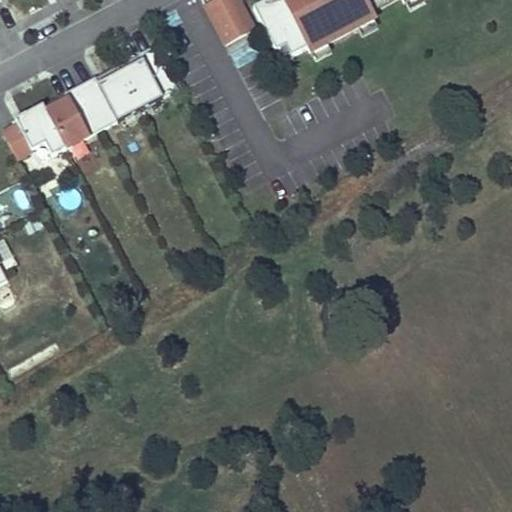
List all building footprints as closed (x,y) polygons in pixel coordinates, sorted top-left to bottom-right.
[(247,36),(227,0),(219,0),(206,8),(226,46),(247,36)] [(254,32),(237,0),(227,0),(247,36),(254,32)] [(401,0),(404,5),(413,0),(273,0),(253,10),(276,54),(286,48),(291,59),(308,50),(310,55),(375,20),(367,5),(376,0),(401,0)] [(228,46),(235,66),(255,59),(248,39),(228,46)] [(177,93),(154,49),(139,57),(142,64),(120,75),(139,113),(177,93)] [(139,113),(120,75),(99,87),(95,80),(80,88),(103,132),(139,113)] [(103,132),(80,88),(64,97),(68,103),(46,114),(66,151),(103,132)] [(66,151),(46,114),(43,107),(15,122),(17,127),(3,135),(7,141),(17,161),(45,147),(52,159),(66,151)]
